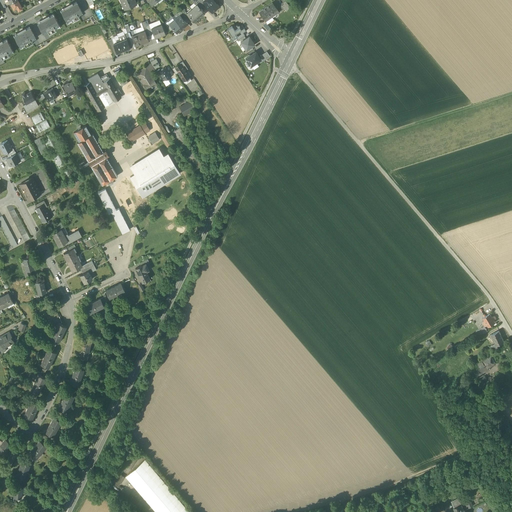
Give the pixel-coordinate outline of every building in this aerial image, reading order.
[(14,9),(16,7),(20,5),(18,0),(11,4),(14,9)] [(134,0),(129,0),(123,3),(125,9),(132,6),(136,4),(136,3),(134,0)] [(203,6),(197,0),(191,0),(194,3),(196,5),(197,4),(201,8),(203,6)] [(205,5),(212,12),(219,6),(213,0),(205,0),(203,2),(205,5)] [(77,2),(72,5),(78,15),(83,13),(77,2)] [(281,6),(286,11),(290,7),(286,2),(281,6)] [(80,18),(78,15),(72,5),(71,3),(64,7),(65,9),(61,11),(66,21),(71,19),(72,20),(72,22),(80,18)] [(265,7),(266,8),(272,17),(275,14),(274,12),(277,10),(278,13),(279,12),(272,3),(265,7)] [(196,5),(192,8),(199,17),(204,13),(201,8),(197,4),(196,5)] [(194,22),(199,17),(192,8),(186,13),(188,15),(194,22)] [(272,17),(266,8),(259,12),(264,19),(267,17),(268,19),(272,17)] [(41,19),(42,21),(48,31),(49,34),(56,30),(56,29),(55,27),(59,25),(54,15),(50,17),(49,15),(41,19)] [(180,15),(175,19),(182,28),(187,24),(184,19),(180,15)] [(169,24),(175,19),(173,18),(172,17),(165,23),(166,25),(169,23),(169,24)] [(182,28),(175,19),(169,24),(173,28),(176,33),(182,28)] [(43,34),(48,31),(42,21),(37,23),(43,34)] [(151,28),(161,24),(159,21),(149,25),(153,34),(151,28)] [(153,34),(155,37),(155,38),(165,34),(162,24),(161,24),(151,28),(153,34)] [(235,30),(232,26),(227,29),(232,36),(230,37),(232,40),(236,37),(238,36),(236,33),(241,30),(239,27),(235,30)] [(26,29),(31,40),(36,38),(30,27),(26,29)] [(31,40),(26,29),(25,28),(17,32),(18,34),(14,36),(19,46),(24,44),(25,45),(26,47),(33,43),(31,40)] [(118,36),(118,37),(125,35),(125,36),(128,34),(127,33),(126,29),(123,30),(123,32),(117,34),(118,36)] [(244,36),(245,35),(243,33),(241,30),(236,33),(238,36),(236,37),(237,40),(239,39),(244,36)] [(141,32),(138,33),(142,43),(148,40),(147,36),(145,31),(145,32),(141,33),(141,32)] [(142,43),(138,33),(136,34),(136,35),(132,36),(132,37),(134,41),(135,45),(142,43)] [(117,43),(120,41),(118,37),(118,36),(111,38),(112,40),(114,44),(117,43)] [(246,38),(241,41),(246,50),(254,44),(249,36),(246,38)] [(86,47),(83,49),(88,59),(107,49),(102,39),(99,41),(98,40),(85,46),(86,47)] [(123,40),(120,41),(123,50),(130,47),(128,43),(127,39),(126,39),(123,41),(123,40)] [(0,54),(1,56),(2,59),(10,55),(8,52),(13,50),(7,40),(3,42),(2,40),(0,40),(0,54)] [(117,52),(123,50),(120,41),(117,43),(114,44),(114,45),(115,49),(117,52)] [(56,54),(53,55),(58,65),(77,55),(72,46),(69,47),(69,46),(56,53),(56,54)] [(267,51),(260,56),(263,61),(270,56),(267,51)] [(255,52),(245,58),(250,66),(251,65),(256,62),(260,59),(255,52)] [(146,67),(149,72),(154,69),(151,64),(146,67)] [(178,72),(181,76),(186,73),(185,71),(180,64),(175,67),(178,72)] [(136,73),(147,90),(152,86),(156,84),(149,72),(146,67),(136,73)] [(159,72),(164,80),(173,74),(170,68),(167,70),(166,67),(159,72)] [(97,72),(88,78),(90,82),(96,92),(106,87),(103,82),(109,78),(107,73),(100,77),(97,72)] [(181,76),(184,81),(190,78),(186,73),(181,76)] [(125,77),(118,80),(121,86),(128,82),(125,77)] [(83,86),(97,111),(105,107),(104,106),(98,96),(108,90),(114,101),(121,97),(110,78),(109,78),(103,82),(106,87),(96,92),(90,82),(83,86)] [(65,90),(68,95),(73,92),(73,93),(76,91),(77,90),(75,87),(75,86),(72,81),(69,83),(68,82),(63,85),(66,90),(65,90)] [(61,93),(57,85),(52,88),(53,88),(57,95),(61,93)] [(44,92),(49,100),(53,98),(57,96),(57,95),(53,88),(49,91),(48,90),(44,92)] [(98,96),(104,106),(114,101),(108,90),(98,96)] [(24,99),(26,104),(35,99),(31,91),(26,94),(25,92),(22,93),(23,96),(22,96),(24,99)] [(173,104),(175,107),(187,100),(185,96),(173,104)] [(35,99),(26,104),(29,109),(38,104),(35,99)] [(178,107),(184,115),(195,109),(190,100),(178,107)] [(35,124),(44,120),(41,112),(31,117),(35,124)] [(35,125),(39,132),(50,127),(46,120),(35,125)] [(150,130),(145,122),(126,134),(131,141),(150,130)] [(74,132),(79,141),(91,134),(86,125),(74,132)] [(170,134),(196,176),(206,170),(180,128),(170,134)] [(49,151),(65,182),(77,176),(53,130),(41,136),(49,151)] [(77,142),(82,151),(98,142),(93,133),(91,134),(79,141),(77,142)] [(148,137),(153,143),(159,140),(155,133),(148,137)] [(35,140),(43,154),(49,151),(41,136),(35,140)] [(0,143),(0,145),(4,153),(8,151),(12,149),(7,140),(0,143)] [(102,150),(98,142),(82,151),(96,175),(112,166),(107,159),(106,157),(107,156),(108,154),(107,152),(104,151),(103,152),(101,150),(102,150)] [(149,157),(160,150),(159,148),(148,156),(149,157)] [(131,168),(135,174),(164,156),(160,150),(149,157),(148,156),(141,160),(142,162),(131,168)] [(16,153),(6,158),(10,165),(20,160),(16,153)] [(168,153),(164,156),(135,174),(130,177),(142,196),(180,172),(168,153)] [(142,162),(141,160),(130,167),(131,168),(142,162)] [(112,166),(96,175),(102,185),(117,176),(112,166)] [(23,187),(25,192),(36,186),(32,178),(20,184),(22,188),(23,187)] [(129,184),(115,191),(122,203),(135,196),(129,184)] [(41,194),(36,186),(25,192),(27,196),(26,196),(28,200),(41,194)] [(112,212),(122,233),(130,230),(119,209),(116,210),(105,189),(98,193),(109,214),(112,212)] [(35,208),(40,206),(45,203),(44,200),(35,204),(36,207),(35,208)] [(40,217),(42,222),(53,217),(50,212),(48,213),(45,207),(47,206),(41,209),(37,211),(38,214),(40,217)] [(54,225),(57,231),(61,229),(65,228),(62,221),(54,225)] [(59,245),(63,243),(67,241),(64,235),(61,229),(57,231),(52,234),(59,245)] [(67,233),(64,235),(67,241),(63,243),(64,245),(82,236),(78,229),(68,235),(67,233)] [(63,253),(67,260),(76,255),(73,248),(69,250),(63,253)] [(82,266),(76,255),(67,260),(72,271),(80,267),(82,266)] [(26,270),(28,270),(29,269),(34,268),(30,256),(24,258),(25,261),(24,262),(26,270)] [(146,271),(149,270),(146,263),(141,265),(135,268),(139,275),(146,271)] [(80,275),(84,283),(92,279),(89,273),(88,270),(86,271),(83,273),(80,275)] [(150,279),(146,271),(139,275),(142,282),(150,279)] [(38,294),(40,293),(42,293),(46,292),(43,279),(36,281),(37,285),(36,285),(38,294)] [(117,295),(124,291),(120,283),(113,287),(117,295)] [(109,299),(117,295),(113,287),(105,290),(109,299)] [(8,293),(2,296),(7,305),(13,302),(8,293)] [(96,310),(104,307),(100,298),(92,302),(96,310)] [(89,314),(96,310),(92,302),(85,306),(89,314)] [(487,325),(488,327),(494,323),(489,314),(483,318),(484,320),(482,322),(485,326),(487,325)] [(62,334),(66,326),(58,322),(54,330),(62,334)] [(478,330),(481,335),(488,332),(486,328),(485,329),(484,327),(478,330)] [(58,342),(62,334),(54,330),(51,338),(58,342)] [(3,349),(5,348),(14,342),(11,337),(12,337),(9,331),(0,336),(0,342),(0,344),(3,349)] [(493,338),(496,346),(504,342),(499,331),(491,335),(492,337),(490,337),(491,339),(493,338)] [(89,350),(91,342),(82,339),(80,348),(89,350)] [(52,360),(56,352),(48,348),(45,356),(52,360)] [(87,358),(89,350),(80,348),(78,356),(87,358)] [(49,368),(52,360),(45,356),(41,364),(49,368)] [(495,364),(491,357),(488,359),(488,358),(486,359),(487,360),(486,361),(485,359),(483,360),(483,361),(484,362),(482,363),(481,361),(476,364),(476,363),(473,365),(470,366),(478,379),(483,376),(482,374),(481,373),(485,370),(486,372),(489,371),(487,368),(495,364)] [(81,377),(84,369),(76,366),(73,374),(81,377)] [(42,385),(46,377),(38,374),(35,381),(42,385)] [(78,385),(81,377),(73,374),(70,382),(78,385)] [(38,393),(42,385),(35,381),(31,389),(38,393)] [(71,404),(74,396),(66,392),(62,400),(71,404)] [(35,412),(39,404),(31,400),(27,408),(35,412)] [(67,411),(71,404),(62,400),(59,407),(67,411)] [(31,420),(35,412),(27,408),(23,416),(31,420)] [(57,429),(62,421),(55,417),(50,424),(57,429)] [(52,436),(57,429),(50,424),(45,431),(52,436)] [(0,445),(7,450),(12,443),(5,438),(0,444),(0,445)] [(41,452),(46,445),(39,440),(34,447),(41,452)] [(36,459),(41,452),(34,447),(29,454),(36,459)] [(141,453),(137,449),(123,469),(128,472),(141,453)] [(126,476),(156,511),(189,511),(145,460),(126,476)] [(27,472),(30,464),(22,461),(18,469),(27,472)] [(23,480),(27,472),(18,469),(15,477),(23,480)] [(118,486),(124,477),(119,474),(113,482),(118,486)] [(471,491),(472,491),(482,486),(479,481),(469,486),(471,491)] [(18,497),(20,497),(21,497),(23,487),(17,486),(15,486),(14,496),(18,497)] [(452,500),(454,507),(460,504),(460,505),(462,504),(460,500),(458,497),(452,500)]
